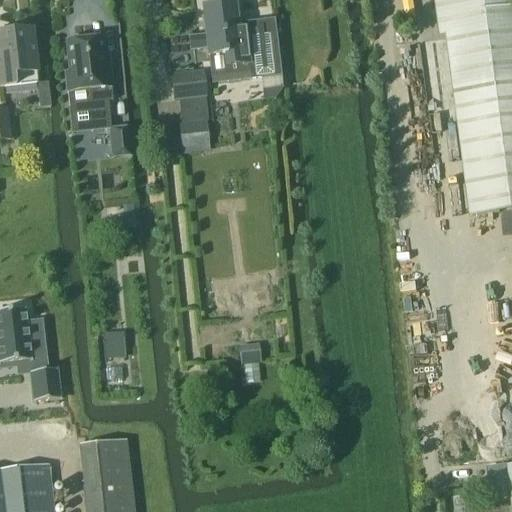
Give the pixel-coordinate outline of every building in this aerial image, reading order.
[(475,216),(511,211),(511,14),(510,0),(434,0),(439,35),(452,33),(475,216)] [(274,26),(236,31),(233,6),(202,10),(206,38),(190,40),(191,50),(207,49),(210,77),(248,73),(249,81),(280,78),(274,26)] [(13,77),(36,74),(32,32),(0,34),(0,89),(14,88),(13,77)] [(66,44),(69,75),(65,75),(68,108),(88,106),(91,134),(109,132),(110,132),(107,103),(112,103),(109,70),(103,71),(102,58),(103,58),(101,40),(93,41),(93,38),(74,40),(75,43),(66,44)] [(174,102),(204,98),(201,73),(171,77),(174,102)] [(6,112),(0,112),(0,142),(10,141),(9,133),(6,112)] [(208,152),(204,120),(177,124),(181,155),(208,152)] [(112,160),(131,158),(129,130),(110,132),(109,132),(112,160)] [(133,205),(123,206),(124,214),(134,213),(133,205)] [(47,355),(43,322),(27,324),(26,314),(26,310),(0,313),(0,365),(10,365),(31,362),(31,357),(47,355)] [(258,346),(238,348),(238,349),(240,367),(240,368),(243,367),(256,366),(260,365),(258,346)] [(58,374),(57,371),(32,374),(32,377),(35,404),(61,401),(58,374)] [(132,511),(124,442),(77,448),(84,511),(132,511)] [(507,465),(486,467),(488,490),(509,488),(509,486),(508,467),(507,465)] [(51,511),(46,468),(0,472),(0,511),(51,511)]
